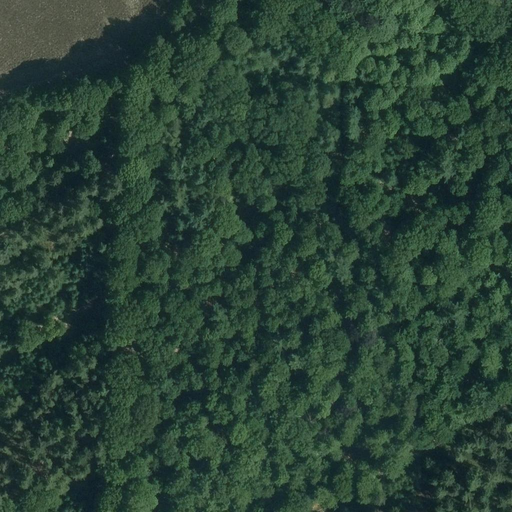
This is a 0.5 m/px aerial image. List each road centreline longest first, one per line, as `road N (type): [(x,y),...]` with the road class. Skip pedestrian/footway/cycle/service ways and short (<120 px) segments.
road 1 (track): [(211,0),(146,55),(123,511)]
road 2 (track): [(317,511),(511,399)]
road 3 (track): [(146,55),(0,98)]
